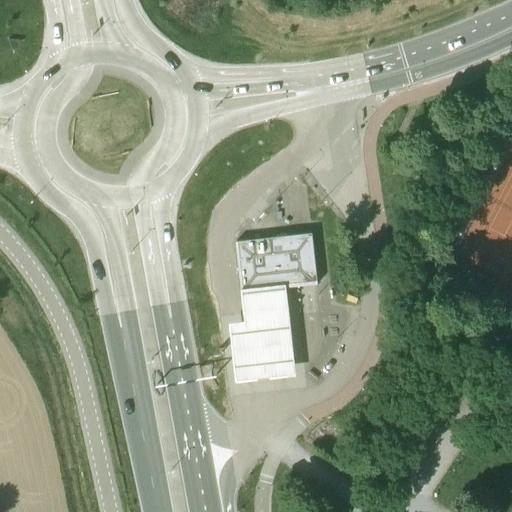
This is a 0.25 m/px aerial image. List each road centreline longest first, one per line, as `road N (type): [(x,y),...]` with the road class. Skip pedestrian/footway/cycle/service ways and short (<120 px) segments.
road 1 (unclassified): [(324,130),(369,244),(371,307),(348,372),(286,410),(267,433)]
road 2 (unclassified): [(0,235),(37,279),(71,342),(111,511)]
road 3 (primary): [(117,308),(157,511)]
road 4 (tertiary): [(317,90),(420,65),(511,28)]
road 5 (primary): [(27,165),(91,232),(117,308)]
road 6 (primary): [(195,460),(166,299)]
road 7 (unclassified): [(493,397),(470,411),(402,511)]
road 8 (unclassified): [(384,511),(267,433)]
road 9 (tertiary): [(317,90),(282,72),(184,70)]
road 10 (tertiary): [(196,135),(317,90)]
road 11 (primary): [(87,190),(110,230),(117,308)]
road 12 (primary): [(140,195),(142,176),(172,133),(163,81)]
road 13 (tertiary): [(317,90),(194,89)]
